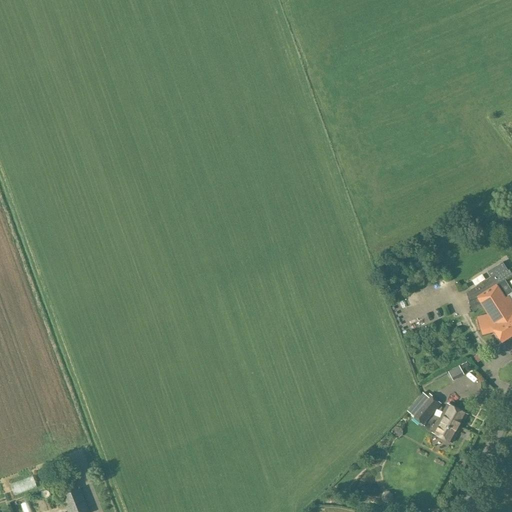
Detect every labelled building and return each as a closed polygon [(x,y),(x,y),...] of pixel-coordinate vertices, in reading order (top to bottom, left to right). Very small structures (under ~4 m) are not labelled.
[(511,290),(505,280),(507,278),(511,275),(511,274),(509,270),(508,271),(496,253),(475,266),(485,281),(467,293),(472,312),(484,309),(488,314),(478,317),(483,335),(495,332),(502,342),(511,335),(511,290)] [(452,380),(464,375),(459,365),(447,370),(452,380)] [(430,394),(423,403),(419,399),(412,407),(411,406),(407,411),(412,415),(412,416),(422,425),(440,403),(430,394)] [(452,443),(467,415),(448,404),(432,432),(452,443)] [(13,495),(37,487),(33,475),(9,484),(13,495)] [(67,511),(89,511),(80,489),(77,481),(59,488),(62,496),(61,496),(67,511)]
